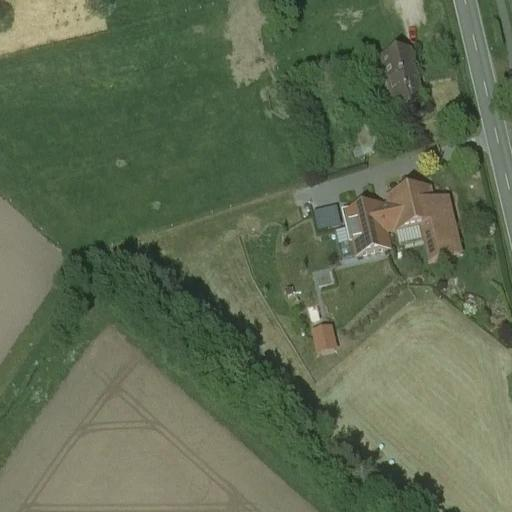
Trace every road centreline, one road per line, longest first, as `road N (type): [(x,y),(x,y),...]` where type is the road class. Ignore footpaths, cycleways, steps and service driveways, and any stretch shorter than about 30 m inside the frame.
road 1 (track): [(82,266),(322,190)]
road 2 (secondary): [(464,0),(511,202)]
